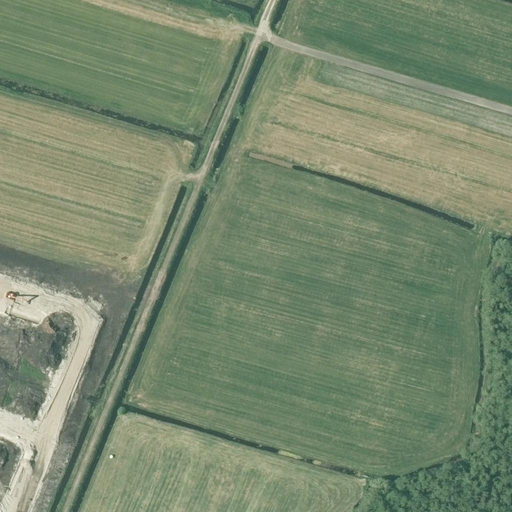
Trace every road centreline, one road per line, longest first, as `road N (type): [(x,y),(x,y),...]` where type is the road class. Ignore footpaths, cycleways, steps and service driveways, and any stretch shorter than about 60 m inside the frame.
road 1 (track): [(62,511),(275,0)]
road 2 (track): [(511,113),(260,35)]
road 3 (unclassified): [(45,440),(85,340),(85,321),(63,302)]
